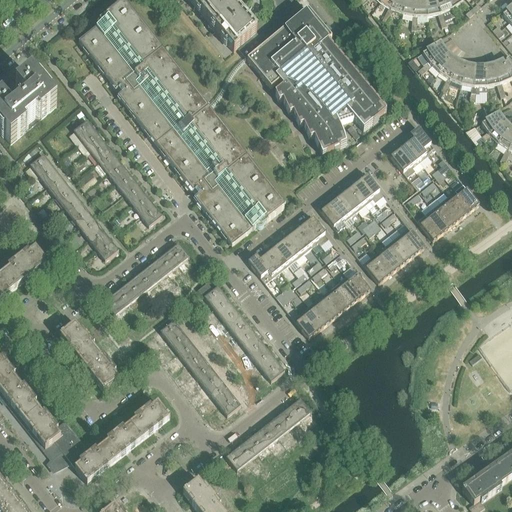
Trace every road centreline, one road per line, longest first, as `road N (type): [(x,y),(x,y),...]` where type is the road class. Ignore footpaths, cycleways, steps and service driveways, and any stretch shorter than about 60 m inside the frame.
road 1 (residential): [(215,450),(302,379),(298,363),(225,272)]
road 2 (residential): [(225,272),(414,123)]
road 3 (residential): [(195,425),(155,374),(98,419),(35,340)]
road 4 (residential): [(225,272),(185,222),(94,292)]
